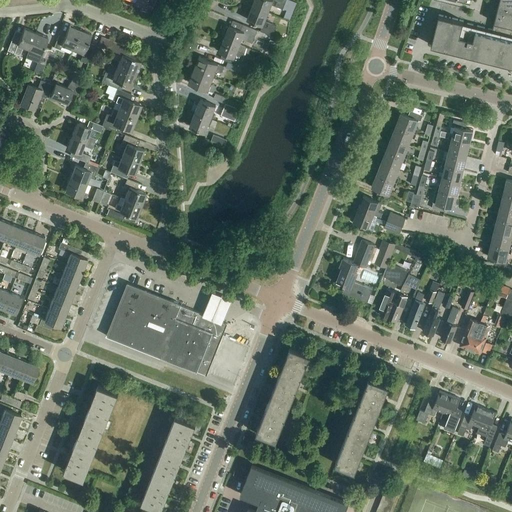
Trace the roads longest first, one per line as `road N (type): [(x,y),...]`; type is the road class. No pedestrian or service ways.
road 1 (tertiary): [(371,67),(280,300)]
road 2 (unclassified): [(511,393),(280,300)]
road 3 (tertiary): [(280,300),(196,511)]
road 4 (residential): [(153,36),(167,205),(155,251)]
road 5 (residential): [(67,356),(6,511)]
road 6 (residential): [(501,101),(466,237)]
road 7 (residential): [(501,101),(371,67)]
road 8 (unclassified): [(280,300),(155,251)]
road 9 (residential): [(116,235),(67,356)]
